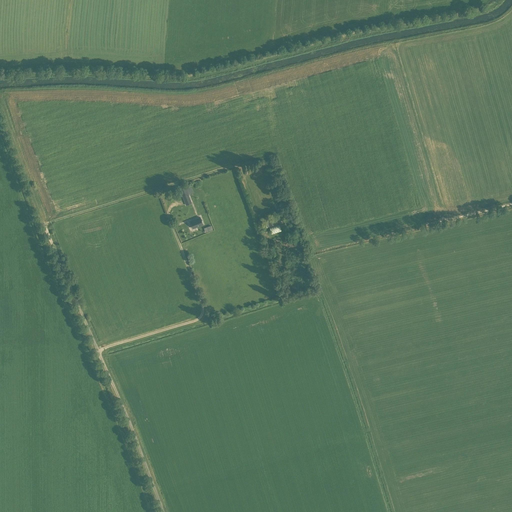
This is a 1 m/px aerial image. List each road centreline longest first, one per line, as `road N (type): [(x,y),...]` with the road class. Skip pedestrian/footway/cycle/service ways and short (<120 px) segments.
road 1 (unclassified): [(35,221),(157,511)]
road 2 (unknown): [(94,353),(196,319),(202,304),(186,263)]
